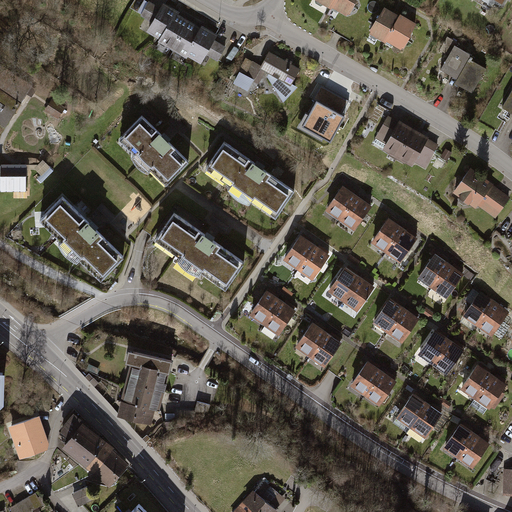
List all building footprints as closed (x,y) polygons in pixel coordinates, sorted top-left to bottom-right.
[(143,0),(137,12),(151,20),(159,6),(152,1),(149,0),(143,0)] [(309,0),(309,1),(326,10),(328,7),(332,0),(309,0)] [(332,0),(328,7),(345,17),(354,0),(332,0)] [(171,14),(175,16),(177,12),(161,3),(159,6),(151,20),(144,33),(156,40),(171,14)] [(381,6),(366,32),(382,41),(397,16),(381,6)] [(0,37),(2,35),(12,25),(0,12),(0,37)] [(167,47),(182,20),(175,16),(171,14),(156,40),(167,47)] [(397,16),(382,41),(398,50),(413,24),(397,16)] [(180,55),(196,28),(182,20),(167,47),(180,55)] [(197,64),(214,35),(197,26),(196,28),(180,55),(197,64)] [(217,57),(226,44),(216,38),(208,51),(217,57)] [(467,54),(452,45),(438,69),(454,78),(465,58),(467,54)] [(292,84),(301,69),(269,52),(261,66),(253,62),(246,58),(233,83),(247,91),(252,81),(258,84),(265,72),(269,74),(267,77),(283,103),(298,87),(292,84)] [(485,70),(465,58),(454,78),(450,83),(453,85),(470,95),(485,70)] [(0,120),(5,124),(26,93),(9,82),(10,81),(7,80),(11,74),(0,66),(0,120)] [(30,87),(11,74),(7,80),(10,81),(9,82),(26,93),(30,87)] [(335,92),(321,84),(313,98),(316,100),(308,113),(305,111),(298,125),(322,139),(323,136),(331,140),(345,115),(344,114),(342,113),(349,100),(335,92)] [(511,84),(498,107),(511,115),(511,84)] [(64,109),(51,101),(46,109),(59,117),(64,109)] [(411,129),(384,115),(371,138),(380,143),(377,148),(395,158),(411,129)] [(131,118),(116,133),(131,147),(128,150),(143,164),(146,160),(162,175),(176,161),(164,149),(169,144),(156,131),(150,125),(144,131),(131,118)] [(439,145),(411,129),(395,158),(408,166),(411,162),(425,170),(439,145)] [(217,141),(200,166),(272,213),(288,188),(217,141)] [(438,159),(445,163),(450,153),(444,149),(438,159)] [(28,163),(0,162),(0,188),(27,189),(28,163)] [(491,185),(467,167),(450,191),(474,209),(475,206),(491,185)] [(320,210),(335,220),(353,195),(338,185),(320,210)] [(491,185),(475,206),(494,218),(509,199),(501,192),(491,185)] [(62,248),(96,282),(121,257),(56,194),(36,214),(56,233),(49,241),(59,251),(62,248)] [(353,195),(335,220),(350,231),(368,206),(353,195)] [(168,210),(148,237),(219,286),(238,259),(217,244),(168,210)] [(367,242),(382,253),(399,228),(384,217),(367,242)] [(399,228),(382,253),(396,263),(414,238),(399,228)] [(279,261),(294,271),(312,246),(297,236),(279,261)] [(312,246),(294,271),(309,282),(326,256),(312,246)] [(411,277),(426,288),(444,263),(429,252),(411,277)] [(444,263),(426,288),(441,298),(459,273),(444,263)] [(324,291),(339,302),(357,277),(342,266),(324,291)] [(357,277),(339,302),(354,312),(372,287),(357,277)] [(282,288),(278,293),(288,300),(292,295),(282,288)] [(245,314),(260,325),(277,300),(262,289),(245,314)] [(461,316),(476,327),(494,301),(479,291),(461,316)] [(369,322),(384,332),(401,307),(386,297),(369,322)] [(277,300),(260,325),(274,335),(292,310),(277,300)] [(494,301),(476,327),(491,337),(508,312),(494,301)] [(401,307),(384,332),(398,343),(416,318),(401,307)] [(502,337),(510,325),(504,320),(495,332),(502,337)] [(291,346),(306,357),(324,332),(309,321),(291,346)] [(413,351),(428,362),(445,337),(430,326),(413,351)] [(324,332),(306,357),(321,367),(339,342),(324,332)] [(445,337),(428,362),(442,372),(460,347),(445,337)] [(171,363),(129,353),(126,365),(131,367),(165,375),(168,375),(171,363)] [(346,384),(361,395),(379,369),(364,359),(346,384)] [(456,388),(471,398),(489,373),(474,363),(456,388)] [(127,384),(161,393),(165,375),(131,367),(127,384)] [(379,369),(361,395),(376,405),(394,380),(379,369)] [(489,373),(471,398),(486,409),(504,384),(489,373)] [(125,402),(153,409),(157,410),(161,393),(127,384),(123,402),(125,402)] [(393,417),(408,427),(426,402),(411,392),(393,417)] [(121,416),(150,423),(153,409),(125,402),(121,416)] [(426,402),(408,427),(423,438),(441,413),(426,402)] [(65,438),(78,422),(69,414),(55,430),(65,438)] [(37,416),(7,426),(16,457),(30,455),(44,451),(48,440),(37,416)] [(67,456),(88,430),(78,422),(65,438),(58,448),(67,456)] [(440,448),(454,458),(472,433),(457,423),(440,448)] [(78,464),(99,438),(88,430),(67,456),(78,464)] [(472,433),(454,458),(469,469),(487,444),(472,433)] [(90,473),(110,448),(99,438),(78,464),(90,473)] [(97,480),(118,454),(110,448),(90,473),(97,480)] [(109,486),(126,463),(118,454),(97,480),(109,486)] [(258,479),(240,500),(253,511),(272,511),(283,500),(258,479)] [(73,493),(80,505),(94,497),(88,485),(73,493)] [(35,494),(7,509),(8,511),(33,511),(42,508),(35,494)] [(253,511),(240,500),(229,511),(253,511)]
